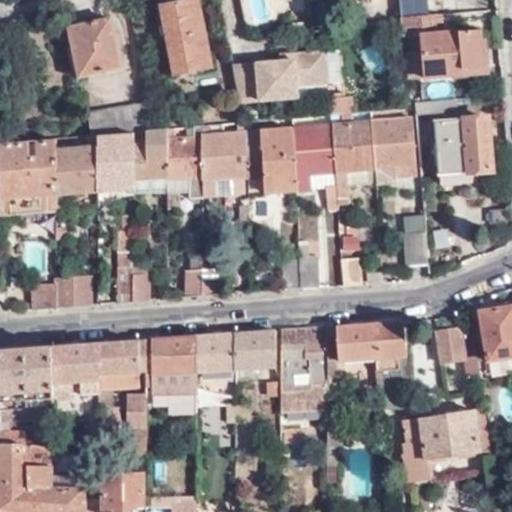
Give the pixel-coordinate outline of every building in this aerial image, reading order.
[(212,70),(199,0),(182,0),(157,6),(173,78),(212,70)] [(400,19),(401,27),(401,38),(422,38),(426,78),(484,73),(482,49),(473,49),(473,32),(444,33),(441,16),(400,19)] [(79,77),(119,68),(109,19),(68,28),(79,77)] [(480,31),(473,32),(473,49),(482,49),(480,31)] [(325,53),(294,56),(295,62),(281,63),(233,68),(241,104),(298,100),(297,88),(327,85),(325,53)] [(456,110),(456,99),(414,103),(415,112),(456,110)] [(151,130),(146,103),(85,109),(88,136),(95,135),(130,132),(137,132),(143,131),(151,130)] [(336,185),(338,205),(350,203),(349,187),(347,172),(373,170),(369,121),(350,123),(350,112),(331,113),(331,125),(335,173),(336,185)] [(375,170),(375,184),(395,183),(395,176),(395,168),(415,166),(411,119),(369,121),(373,170),(375,170)] [(434,122),(437,175),(491,172),(487,119),(434,122)] [(221,133),(221,124),(198,125),(200,198),(212,197),(212,181),(245,179),(244,132),(221,133)] [(171,128),(164,129),(164,178),(187,178),(187,198),(200,198),(198,125),(191,126),(190,137),(171,138),(171,128)] [(292,128),(295,191),(310,190),(310,175),(335,173),(331,125),(292,128)] [(292,128),(244,132),(245,179),(262,179),(263,194),(295,191),(292,128)] [(164,129),(151,130),(143,131),(143,143),(137,142),(137,132),(130,132),(130,179),(164,178),(164,129)] [(130,132),(95,135),(95,147),(96,193),(131,192),(130,179),(130,132)] [(26,141),(1,143),(0,216),(55,212),(54,195),(54,149),(54,139),(35,140),(36,156),(27,156),(26,141)] [(54,149),(54,195),(96,193),(95,147),(54,149)] [(416,175),(415,166),(395,168),(395,176),(416,175)] [(349,187),(374,185),(375,184),(375,170),(373,170),(347,172),(349,187)] [(310,175),(310,190),(327,188),(326,186),(336,185),(335,173),(310,175)] [(328,210),(338,209),(338,205),(336,185),(326,186),(327,188),(328,210)] [(168,211),(180,210),(179,201),(175,193),(167,193),(168,211)] [(409,266),(427,266),(423,214),(404,216),(405,235),(407,235),(409,266)] [(118,252),(118,302),(132,301),(132,280),(131,216),(119,216),(119,231),(122,232),(122,251),(118,252)] [(62,222),(55,222),(55,242),(64,242),(64,231),(62,230),(62,222)] [(358,255),(358,237),(340,237),(340,254),(358,255)] [(298,259),(300,288),(319,287),(318,259),(307,259),(306,243),(297,243),(298,259)] [(186,272),(186,298),(201,297),(201,270),(201,256),(190,256),(191,272),(186,272)] [(284,289),(300,288),(298,259),(283,260),(284,289)] [(343,261),(345,287),(360,286),(358,261),(343,261)] [(201,270),(201,297),(219,295),(218,269),(201,270)] [(32,274),(32,285),(55,284),(56,278),(55,273),(32,274)] [(371,275),(372,285),(381,285),(380,274),(371,275)] [(55,284),(55,306),(92,304),(91,277),(56,278),(55,284)] [(132,280),(132,301),(148,300),(148,279),(132,280)] [(32,285),(32,308),(55,306),(55,284),(32,285)] [(511,357),(511,307),(480,312),(489,362),(511,357)] [(403,323),(325,328),(326,393),(340,393),(340,377),(348,376),(349,360),(376,359),(378,388),(384,388),(402,387),(409,387),(403,323)] [(289,343),(281,344),(282,407),(327,403),(326,393),(325,328),(289,331),(289,343)] [(467,381),(483,379),(474,331),(464,333),(463,330),(436,334),(440,364),(463,360),(467,381)] [(289,331),(281,332),(281,344),(289,343),(289,331)] [(237,335),(237,371),(274,369),(275,332),(237,335)] [(237,335),(195,339),(196,374),(237,371),(237,335)] [(195,339),(146,343),(146,373),(152,373),(152,408),(163,409),(164,396),(196,394),(196,374),(195,339)] [(146,343),(98,347),(99,394),(111,393),(139,391),(139,374),(146,373),(146,343)] [(98,347),(51,350),(53,398),(69,398),(70,383),(83,383),(83,395),(99,394),(98,347)] [(53,398),(51,350),(0,353),(0,420),(55,419),(53,398)] [(384,388),(384,414),(402,413),(402,387),(384,388)] [(111,393),(99,394),(99,414),(111,413),(111,393)] [(128,398),(128,451),(147,451),(147,398),(128,398)] [(327,403),(282,407),(281,414),(326,411),(327,403)] [(482,450),(476,409),(405,419),(408,443),(405,443),(407,454),(405,454),(408,480),(432,477),(429,458),(482,450)] [(327,431),(327,466),(337,466),(338,431),(327,431)] [(23,433),(0,432),(0,509),(18,511),(85,511),(85,478),(44,476),(44,467),(65,467),(65,449),(37,448),(25,446),(23,433)] [(450,480),(476,478),(474,462),(448,465),(450,480)] [(99,511),(99,473),(90,473),(89,511),(99,511)] [(143,477),(103,477),(102,511),(121,511),(134,511),(135,511),(144,511),(143,477)] [(172,501),(172,511),(198,511),(198,500),(172,501)]
